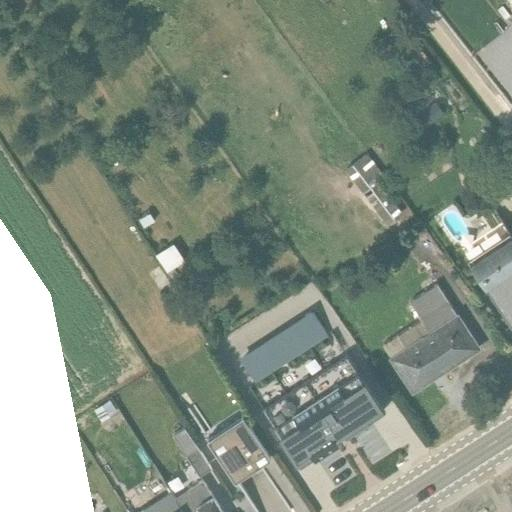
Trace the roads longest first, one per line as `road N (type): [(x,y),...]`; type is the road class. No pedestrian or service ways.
road 1 (unclassified): [(413,0),(511,128)]
road 2 (primary): [(390,511),(511,434)]
